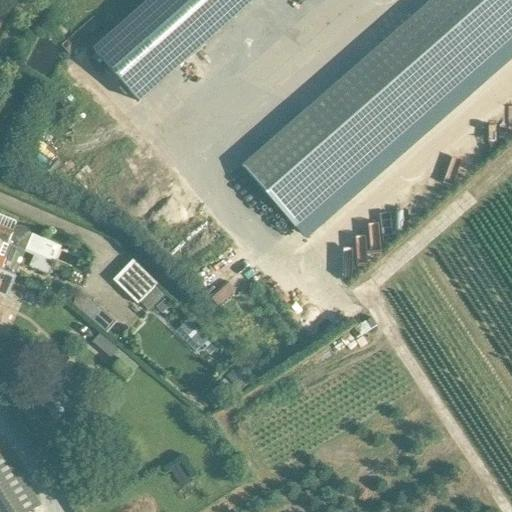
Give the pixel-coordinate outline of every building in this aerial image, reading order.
[(150,0),(134,14),(180,66),(255,0),(150,0)] [(511,0),(433,0),(303,114),(244,166),(297,227),(356,175),(511,38),(511,0)] [(0,246),(9,250),(11,246),(26,253),(34,256),(51,263),(54,265),(55,262),(61,249),(35,237),(28,229),(21,227),(15,228),(13,232),(0,226),(0,246)] [(0,246),(0,269),(1,270),(6,258),(9,250),(0,246)] [(34,256),(30,266),(46,273),(51,263),(34,256)] [(138,305),(157,285),(133,261),(114,281),(138,305)] [(0,296),(0,295),(7,298),(16,277),(1,270),(0,269),(0,296)] [(157,309),(163,315),(170,307),(164,301),(157,309)] [(99,307),(91,316),(109,331),(117,323),(99,307)] [(118,350),(99,335),(92,343),(111,359),(118,350)] [(0,511),(30,511),(41,506),(0,440),(0,511)] [(170,472),(180,487),(191,479),(181,464),(170,472)]
